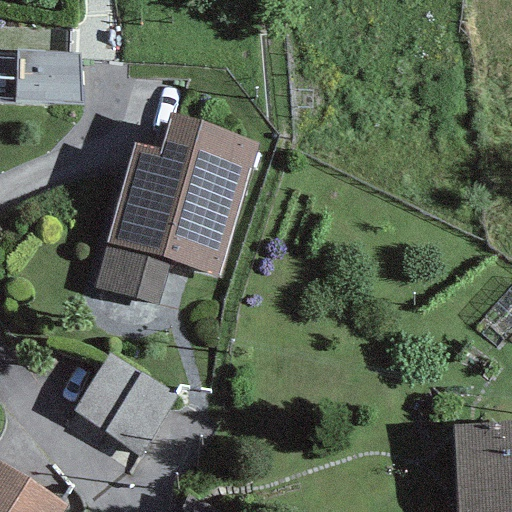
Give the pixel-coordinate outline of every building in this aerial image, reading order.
[(81,54),(15,52),(15,103),(80,104),(81,54)] [(257,143),(168,117),(158,149),(135,143),(105,247),(93,289),(155,307),(168,262),(218,277),(257,143)] [(175,396),(107,354),(71,412),(139,454),(175,396)] [(511,511),(511,422),(452,426),(457,511),(511,511)] [(0,511),(63,511),(67,506),(0,464),(0,511)]
